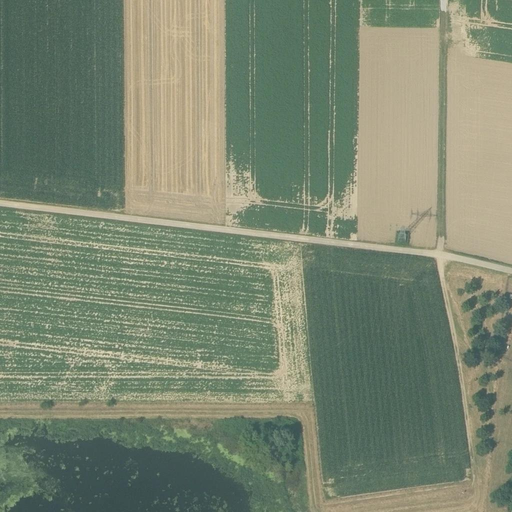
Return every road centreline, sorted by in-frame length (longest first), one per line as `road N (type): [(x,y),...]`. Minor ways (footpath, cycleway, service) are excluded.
road 1 (track): [(439,256),(472,480),(324,501),(313,405),(0,408)]
road 2 (track): [(511,273),(439,256),(0,204)]
road 3 (track): [(439,256),(443,0)]
